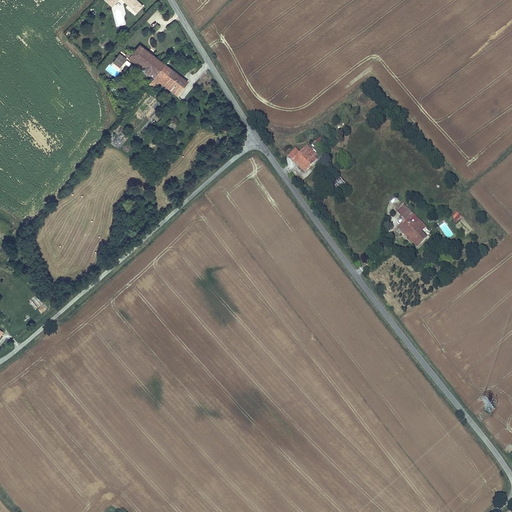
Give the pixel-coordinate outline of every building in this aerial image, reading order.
[(137,0),(123,0),(137,12),(144,5),(137,0)] [(135,63),(140,67),(151,52),(140,44),(134,52),(136,54),(131,60),(135,63)] [(151,52),(140,67),(143,69),(154,78),(165,63),(151,52)] [(127,58),(120,53),(113,62),(120,67),(127,58)] [(154,78),(156,79),(160,82),(163,84),(167,88),(174,80),(185,88),(189,82),(173,70),(170,74),(165,70),(168,66),(165,63),(154,78)] [(160,82),(156,79),(151,85),(155,88),(160,82)] [(185,88),(174,80),(167,88),(170,90),(178,96),(185,88)] [(322,137),(311,143),(313,147),(315,146),(324,141),(322,137)] [(288,156),(293,161),(295,159),(307,171),(318,159),(315,156),(314,157),(308,151),(311,148),(308,145),(301,153),(296,148),(288,156)] [(311,148),(308,151),(314,157),(315,156),(317,154),(311,148)] [(304,173),(307,171),(295,159),(293,161),(304,173)] [(343,177),(333,179),(335,188),(345,186),(343,177)] [(397,211),(405,220),(397,227),(413,243),(417,247),(427,237),(422,232),(415,224),(419,220),(404,204),(397,211)] [(463,216),(456,211),(450,217),(457,223),(463,216)] [(419,220),(415,224),(422,232),(426,228),(419,220)] [(445,222),(439,226),(447,238),(454,234),(445,222)] [(28,300),(34,310),(42,304),(37,295),(28,300)]
